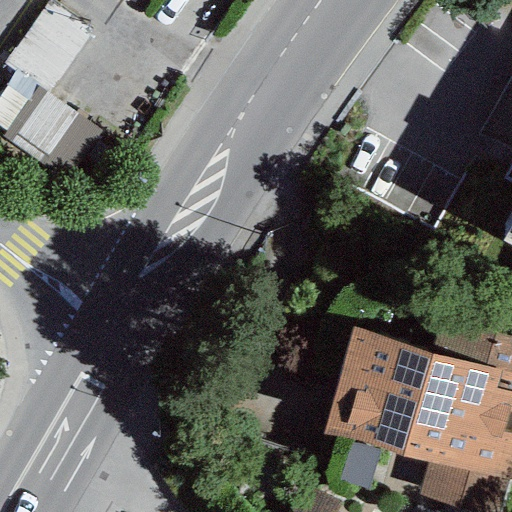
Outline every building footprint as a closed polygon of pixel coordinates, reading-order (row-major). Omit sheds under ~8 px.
[(44,6),(3,64),(14,72),(48,94),(88,37),(44,6)] [(14,72),(0,93),(0,127),(7,132),(3,138),(71,184),(106,133),(48,94),(14,72)] [(511,224),(503,241),(511,245),(511,224)] [(446,268),(440,292),(484,304),(491,279),(446,268)] [(432,348),(351,327),(323,435),(333,438),(378,450),(425,462),(415,503),(449,511),(504,511),(511,481),(511,337),(440,319),(432,348)] [(378,450),(333,438),(322,478),(368,490),(378,450)] [(333,511),(337,502),(300,487),(290,511),(333,511)]
